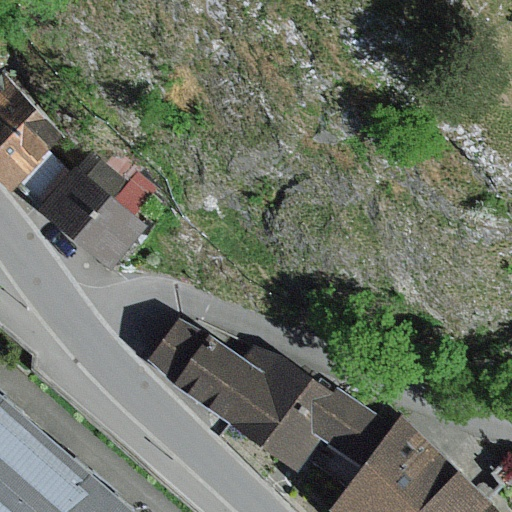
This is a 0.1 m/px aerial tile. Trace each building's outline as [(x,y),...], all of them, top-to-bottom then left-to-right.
[(79,130),(16,70),(0,87),(0,157),(27,184),(35,176),(65,144),(79,130)] [(91,159),(65,144),(35,176),(56,201),(91,159)] [(91,159),(56,201),(129,260),(164,219),(91,159)] [(281,354),(179,331),(151,362),(253,454),(287,417),(310,383),(281,354)] [(310,383),(287,417),(349,470),(375,438),(310,383)] [(0,475),(45,424),(0,386),(0,475)] [(491,511),(403,422),(375,438),(349,470),(315,511),(316,511),(491,511)] [(148,511),(45,424),(0,475),(0,511),(148,511)]
